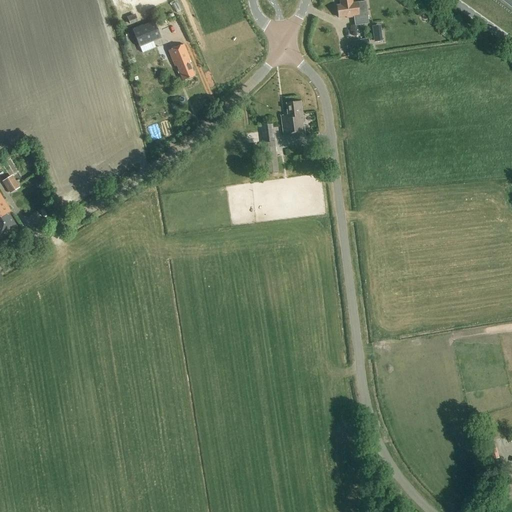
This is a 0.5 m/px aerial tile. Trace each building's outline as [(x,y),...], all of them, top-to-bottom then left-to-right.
[(339,0),(340,6),(337,6),(339,18),(346,17),(346,19),(353,17),(355,26),(369,24),(365,2),(358,3),(358,2),(353,3),(352,0),(339,0)] [(130,25),(137,22),(135,15),(127,18),(130,25)] [(132,30),(139,48),(161,39),(154,21),(132,30)] [(373,23),(374,39),(382,39),(382,23),(373,23)] [(346,42),(347,51),(353,50),(354,54),(362,52),(362,49),(369,48),(368,39),(346,42)] [(184,45),(168,52),(175,67),(176,67),(182,82),(195,76),(189,62),(190,61),(184,45)] [(301,102),(286,104),(287,115),(280,116),(283,139),(305,136),(301,102)] [(278,172),(274,142),(272,125),(260,127),(261,133),(262,133),(263,144),(267,174),(278,172)] [(2,181),(10,194),(19,188),(11,175),(2,181)] [(0,195),(0,235),(15,226),(8,214),(10,212),(0,195)] [(499,458),(497,449),(491,451),(493,460),(499,458)] [(504,468),(503,461),(493,464),(492,460),(488,461),(489,465),(492,473),(502,471),(501,469),(504,468)]
